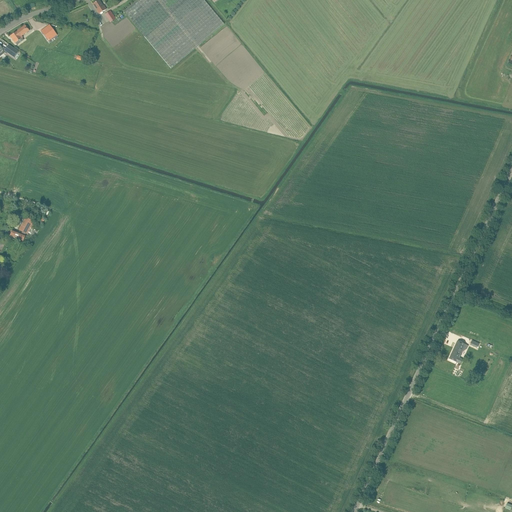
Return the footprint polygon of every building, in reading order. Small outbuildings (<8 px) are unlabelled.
[(99,14),(106,10),(103,6),(99,0),(93,4),(99,14)] [(171,69),(224,24),(203,0),(138,0),(124,12),(171,69)] [(115,19),(110,11),(105,14),(110,23),(115,19)] [(21,36),(29,31),(25,25),(10,36),(15,43),(22,38),(21,36)] [(56,35),(49,25),(41,31),(48,41),(56,35)] [(0,56),(1,56),(0,54),(0,52),(2,51),(6,54),(7,53),(14,58),(18,52),(8,45),(5,49),(3,48),(2,49),(0,46),(0,56)] [(12,230),(10,236),(23,241),(25,235),(25,233),(31,236),(35,226),(32,225),(33,222),(29,220),(33,213),(29,211),(25,217),(21,226),(23,227),(21,231),(22,232),(21,234),(12,230)] [(476,339),(474,345),(483,349),(486,344),(476,339)] [(457,341),(449,359),(456,362),(460,364),(461,364),(460,364),(461,364),(461,363),(461,362),(462,361),(461,361),(462,361),(462,360),(463,359),(460,358),(459,358),(460,357),(461,355),(460,355),(460,354),(463,347),(464,347),(464,345),(465,344),(462,343),(457,341)]
